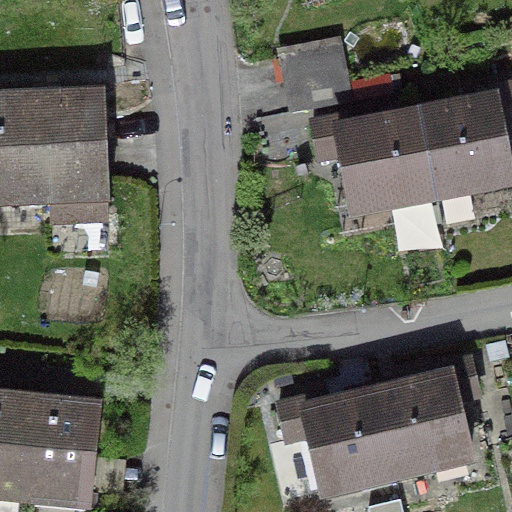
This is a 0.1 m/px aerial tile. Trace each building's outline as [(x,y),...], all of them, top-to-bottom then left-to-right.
[(288,84),(347,73),(342,44),(282,56),(285,70),(288,84)] [(347,73),(288,84),(291,99),(293,113),(352,102),(347,73)] [(0,202),(50,201),(51,223),(55,223),(55,219),(104,217),(104,221),(108,221),(107,200),(108,200),(104,96),(101,96),(101,97),(63,99),(59,83),(46,85),(34,86),(34,100),(0,101),(0,202)] [(511,86),(480,92),(483,106),(421,118),(436,196),(511,182),(502,138),(511,135),(511,86)] [(436,196),(421,118),(385,125),(349,132),(346,118),(312,125),(319,159),(341,155),(352,212),(436,196)] [(397,393),(377,398),(396,475),(469,458),(456,401),(478,396),(470,362),(436,370),(439,383),(397,393)] [(30,501),(31,501),(41,402),(0,397),(0,483),(31,486),(30,501)] [(322,492),(396,475),(377,398),(358,402),(316,412),(312,399),(279,407),(287,441),(309,436),(322,492)] [(47,403),(41,402),(31,501),(33,501),(34,486),(86,492),(84,511),(88,511),(99,403),(95,402),(95,407),(47,403)] [(374,510),(374,511),(404,511),(402,503),(374,510)]
